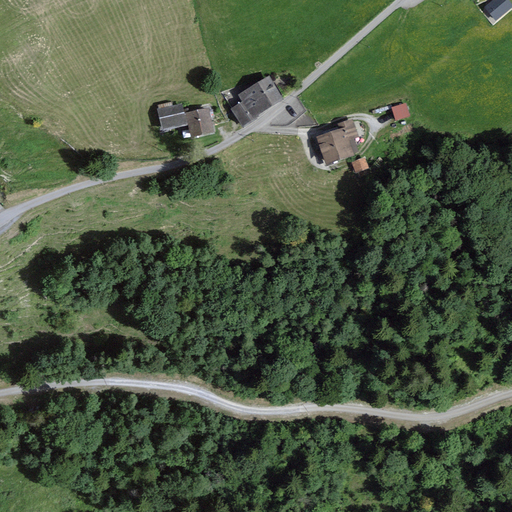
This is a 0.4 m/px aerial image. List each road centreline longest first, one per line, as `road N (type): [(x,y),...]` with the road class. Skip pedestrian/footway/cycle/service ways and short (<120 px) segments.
road 1 (unclassified): [(0,393),(100,382),(161,386),(272,413),(341,408),(459,421),(511,409)]
road 2 (tertiary): [(0,220),(80,185),(226,143),(286,103),(403,0)]
